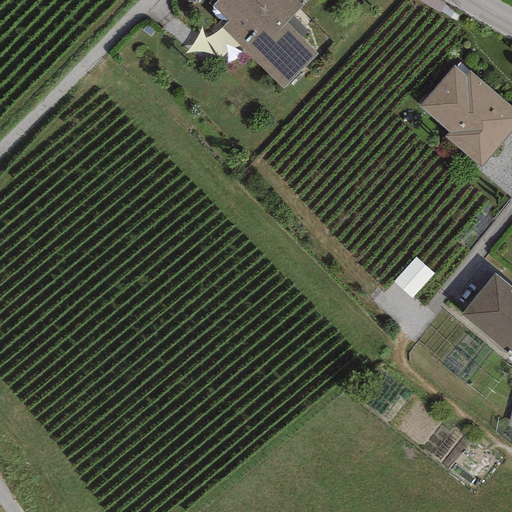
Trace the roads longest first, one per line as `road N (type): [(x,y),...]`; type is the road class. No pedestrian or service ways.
road 1 (track): [(511,471),(399,358),(463,279)]
road 2 (unclassified): [(0,163),(161,0)]
